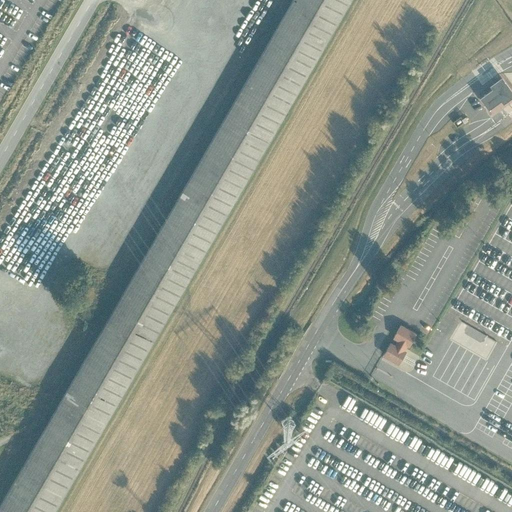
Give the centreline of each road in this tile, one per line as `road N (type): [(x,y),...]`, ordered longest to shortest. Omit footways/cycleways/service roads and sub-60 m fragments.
road 1 (unclassified): [(353,272),(211,511)]
road 2 (unclassified): [(511,56),(459,90),(427,123),(378,207),(353,272)]
road 3 (unclassified): [(353,272),(414,190),(511,113)]
road 4 (residential): [(0,159),(92,0)]
